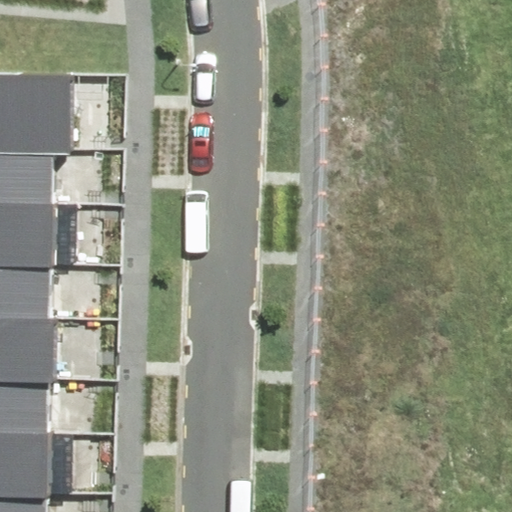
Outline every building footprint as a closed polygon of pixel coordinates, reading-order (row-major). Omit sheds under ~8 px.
[(0,54),(0,113),(71,115),(72,57),(0,54)] [(0,113),(0,171),(69,174),(71,115),(0,113)] [(0,171),(0,230),(68,232),(69,174),(0,171)] [(0,230),(0,288),(66,291),(68,232),(0,230)] [(0,288),(0,347),(64,349),(66,291),(0,288)] [(0,347),(0,405),(63,408),(64,349),(0,347)] [(0,405),(0,464),(61,466),(63,408),(0,405)] [(0,464),(0,511),(59,511),(61,466),(0,464)]
